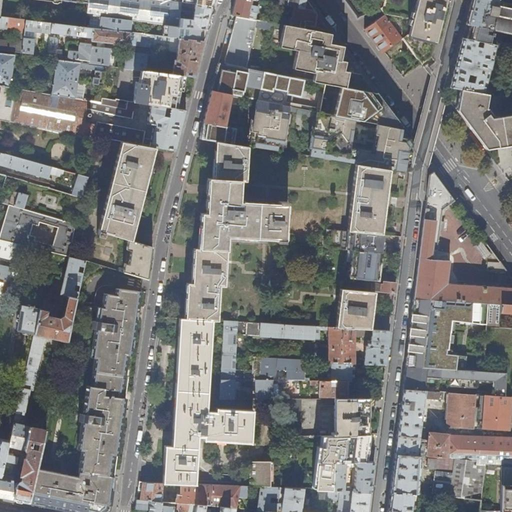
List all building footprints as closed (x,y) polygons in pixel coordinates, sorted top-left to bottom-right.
[(192,20),(194,5),(174,2),(159,0),(86,0),(87,2),(85,14),(99,16),(131,20),(163,24),(178,26),(178,19),(192,20)] [(255,19),(257,7),(251,6),(251,3),(258,4),(259,1),(254,0),(234,0),(233,5),(230,15),(236,16),(255,19)] [(305,0),(288,0),(287,6),(292,7),(313,11),(305,0)] [(446,1),(445,0),(383,0),(382,6),(380,8),(381,10),(385,14),(412,19),(408,35),(406,34),(401,37),(407,44),(415,55),(421,63),(431,58),(446,1)] [(511,0),(471,0),(469,13),(466,24),(471,25),(467,39),(476,41),(483,42),(489,44),(491,39),(492,39),(493,36),(491,36),(492,32),(511,35),(511,0)] [(178,19),(178,26),(206,30),(207,27),(211,12),(212,7),(194,5),(192,20),(178,19)] [(325,27),(313,11),(292,7),(290,25),(326,32),(330,33),(325,27)] [(408,35),(412,19),(385,14),(383,15),(364,29),(368,34),(382,53),(401,37),(406,34),(408,35)] [(0,50),(21,53),(25,20),(0,16),(0,28),(6,29),(5,41),(0,40),(0,50)] [(131,20),(99,16),(97,28),(129,32),(131,20)] [(255,19),(236,16),(233,24),(232,31),(223,64),(246,68),(255,19)] [(49,33),(50,23),(25,20),(21,53),(31,54),(33,40),(35,39),(35,36),(34,34),(33,33),(29,33),(29,30),(34,30),(44,32),(41,49),(43,49),(43,55),(46,56),(48,37),(49,33)] [(90,44),(91,28),(50,23),(49,33),(87,37),(87,44),(90,44)] [(178,26),(163,24),(161,36),(177,38),(183,38),(183,39),(203,42),(203,39),(206,30),(178,26)] [(337,52),(338,44),(324,42),(326,32),(290,25),(284,24),(280,47),(297,50),(292,75),(311,79),(311,80),(339,86),(374,92),(351,62),(336,59),(337,52)] [(150,47),(175,52),(177,38),(161,36),(129,32),(97,28),(91,28),(90,44),(88,61),(88,63),(105,65),(111,66),(112,54),(109,53),(110,47),(100,46),(101,41),(129,44),(150,47)] [(56,50),(57,40),(55,37),(48,37),(46,56),(61,57),(61,56),(60,56),(61,50),(56,50)] [(183,38),(177,38),(175,52),(174,59),(173,59),(171,70),(160,69),(160,72),(182,75),(194,77),(198,59),(203,42),(183,39),(183,38)] [(476,41),(467,39),(462,38),(459,52),(450,87),(483,93),(495,45),(489,44),(483,42),(481,48),(475,47),(476,41)] [(88,61),(90,44),(87,44),(78,43),(77,52),(67,51),(67,58),(88,61)] [(144,70),(145,53),(124,51),(122,67),(140,70),(144,70)] [(0,85),(8,87),(14,55),(0,52),(0,85)] [(73,98),(79,62),(57,60),(51,94),(73,98)] [(213,82),(211,91),(241,97),(256,99),(289,106),(299,108),(300,104),(290,102),(292,95),(299,96),(303,79),(246,68),(223,64),(218,63),(213,82)] [(178,96),(182,75),(160,72),(149,71),(146,70),(144,70),(140,70),(138,82),(135,82),(132,102),(146,104),(149,105),(173,108),(174,103),(175,98),(175,96),(178,96)] [(11,122),(17,89),(8,87),(0,85),(0,120),(10,122),(11,122)] [(378,123),(400,127),(387,110),(374,92),(339,86),(332,114),(341,116),(351,118),(378,123)] [(483,93),(450,87),(447,98),(485,149),(506,146),(511,144),(511,115),(493,119),(493,117),(486,109),(485,109),(488,94),(483,93)] [(179,134),(185,110),(173,108),(149,105),(145,125),(154,126),(150,140),(143,139),(145,132),(96,124),(96,126),(95,132),(88,131),(88,125),(84,124),(62,120),(61,126),(53,125),(54,119),(27,114),(29,102),(36,103),(36,108),(79,117),(79,110),(87,112),(132,119),(133,110),(126,109),(127,101),(112,99),(100,97),(99,103),(73,98),(51,94),(17,89),(11,122),(94,140),(94,137),(121,141),(149,146),(154,147),(175,150),(179,134)] [(207,106),(202,122),(236,128),(239,113),(227,111),(229,101),(235,102),(235,103),(240,105),(241,97),(211,91),(207,106)] [(315,107),(300,104),(299,108),(316,111),(317,111),(321,94),(318,94),(315,107)] [(289,106),(256,99),(251,131),(283,137),(289,106)] [(84,124),(87,112),(79,110),(79,117),(36,108),(36,103),(29,102),(27,114),(54,119),(53,125),(61,126),(62,120),(84,124)] [(335,146),(341,116),(332,114),(317,111),(316,111),(310,142),(335,146)] [(400,131),(400,127),(378,123),(373,150),(346,145),(351,118),(341,116),(335,146),(410,160),(412,144),(407,136),(399,134),(400,131)] [(202,122),(198,138),(215,141),(234,143),(236,128),(202,122)] [(153,152),(154,147),(149,146),(121,141),(97,234),(101,235),(102,231),(125,239),(128,240),(130,241),(132,235),(133,229),(152,157),(153,152)] [(246,168),(247,146),(234,143),(215,141),(213,177),(208,177),(206,213),(202,213),(199,247),(194,247),(192,282),(187,282),(185,318),(212,320),(217,320),(220,285),(225,285),(227,236),(276,240),(276,242),(284,243),(286,202),(279,201),(278,204),(239,202),(240,184),(240,180),(245,181),(246,168)] [(356,164),(389,169),(409,172),(410,165),(410,160),(335,146),(310,142),(308,156),(356,164)] [(59,176),(61,170),(25,160),(7,155),(0,152),(0,164),(48,179),(50,173),(59,176)] [(385,203),(389,169),(356,164),(352,194),(347,232),(353,232),(381,235),(385,203)] [(43,182),(0,169),(0,174),(42,186),(43,182)] [(81,198),(88,178),(78,175),(72,195),(81,198)] [(14,205),(18,193),(13,191),(10,198),(3,196),(2,202),(6,203),(14,205)] [(23,208),(27,195),(18,193),(14,205),(23,208)] [(23,208),(14,205),(6,203),(0,230),(0,240),(32,248),(69,257),(70,258),(77,224),(23,208)] [(381,243),(382,235),(381,235),(353,232),(352,250),(380,252),(381,243)] [(0,256),(28,262),(32,248),(0,240),(0,256)] [(151,247),(130,241),(128,240),(126,250),(129,250),(130,252),(128,264),(124,263),(122,272),(142,277),(147,279),(148,274),(149,267),(151,247)] [(379,265),(380,252),(352,250),(349,277),(377,280),(379,265)] [(79,285),(85,261),(70,258),(69,257),(64,276),(64,278),(60,294),(66,295),(76,297),(78,291),(73,290),(74,284),(79,285)] [(36,289),(39,273),(31,272),(0,265),(0,282),(3,283),(36,289)] [(394,293),(395,283),(383,282),(383,284),(372,283),(371,291),(374,291),(394,293)] [(124,405),(126,390),(122,390),(130,334),(134,334),(136,320),(136,319),(132,319),(132,315),(134,305),(138,306),(140,292),(118,288),(118,292),(110,291),(109,294),(103,293),(100,308),(96,307),(95,321),(91,321),(90,329),(93,330),(91,344),(95,344),(93,359),(90,387),(86,386),(84,401),(91,402),(89,416),(82,415),(76,414),(75,422),(80,423),(79,437),(83,437),(81,449),(78,471),(77,476),(37,468),(28,503),(70,511),(106,511),(109,510),(110,502),(112,490),(105,489),(106,486),(107,475),(110,475),(114,447),(118,448),(122,419),(117,418),(118,415),(119,404),(124,405)] [(372,301),(374,291),(371,291),(340,288),(335,327),(369,329),(370,319),(372,301)] [(17,483),(13,500),(25,502),(28,503),(37,468),(46,430),(20,425),(22,415),(24,415),(30,390),(33,390),(45,337),(66,342),(68,337),(67,337),(72,318),(71,317),(76,297),(66,295),(62,315),(59,318),(47,315),(48,311),(38,309),(33,334),(9,443),(8,446),(27,450),(25,459),(23,458),(20,475),(22,475),(22,480),(17,483)] [(451,321),(487,324),(488,302),(414,297),(411,319),(411,324),(405,366),(440,368),(467,370),(468,356),(447,355),(447,350),(449,350),(451,321)] [(500,327),(501,312),(511,313),(511,303),(488,302),(487,324),(487,326),(500,327)] [(15,331),(33,334),(38,309),(31,308),(32,305),(26,303),(25,306),(20,305),(15,331)] [(207,412),(212,320),(185,318),(179,318),(179,326),(181,326),(181,336),(179,336),(178,353),(177,373),(179,373),(178,383),(176,383),(175,398),(177,398),(177,408),(174,408),(173,429),(175,430),(175,439),(173,439),(172,446),(165,446),(164,464),(166,464),(166,469),(165,475),(163,475),(162,483),(195,484),(198,436),(205,437),(204,441),(216,441),(216,439),(226,440),(226,442),(251,443),(253,412),(217,409),(216,412),(207,412)] [(319,340),(319,330),(323,330),(323,327),(224,321),(220,380),(234,380),(255,380),(282,380),(306,380),(306,349),(246,345),(245,371),(235,370),(237,327),(246,327),(245,335),(259,336),(319,340)] [(387,347),(389,330),(369,329),(335,327),(328,327),(327,363),(353,364),(353,335),(370,336),(370,340),(367,340),(367,346),(365,346),(363,361),(361,361),(361,364),(385,365),(387,347)] [(126,390),(134,334),(130,334),(122,390),(126,390)] [(357,371),(357,369),(353,369),(353,364),(327,363),(327,380),(345,381),(353,381),(353,374),(357,374),(357,371)] [(440,377),(440,368),(405,366),(403,383),(402,389),(425,390),(425,383),(426,377),(440,377)] [(233,399),(234,380),(220,380),(219,399),(233,399)] [(272,399),(272,384),(282,384),(282,380),(255,380),(254,399),(272,399)] [(345,388),(345,381),(327,380),(310,380),(310,385),(315,385),(315,384),(318,384),(318,396),(329,396),(329,395),(336,395),(336,396),(345,396),(345,388)] [(511,436),(428,433),(428,437),(425,436),(424,448),(417,447),(423,398),(438,399),(439,391),(425,390),(402,389),(401,403),(394,454),(419,456),(435,457),(476,460),(476,464),(486,464),(502,465),(511,465),(511,436)] [(472,427),(474,396),(477,397),(477,393),(445,391),(445,395),(448,395),(446,425),(472,427)] [(509,429),(510,399),(511,398),(511,395),(482,394),(482,397),(484,397),(483,427),(509,429)] [(301,437),(300,400),(285,400),(285,438),(301,437)] [(367,406),(367,400),(334,400),(335,433),(331,433),(331,436),(366,435),(367,435),(367,406)] [(89,416),(91,402),(84,401),(82,415),(89,416)] [(365,449),(366,435),(331,436),(301,437),(285,438),(285,461),(264,461),(264,462),(249,462),(249,487),(260,487),(279,488),(302,489),(306,489),(331,490),(333,462),(341,462),(352,462),(363,462),(365,449)] [(0,475),(5,454),(7,450),(7,446),(8,446),(9,443),(0,440),(0,475)] [(115,469),(118,448),(114,447),(110,475),(114,476),(115,469)] [(13,500),(17,483),(13,482),(18,457),(14,456),(14,454),(9,452),(9,455),(5,454),(0,475),(0,497),(10,499),(13,500)] [(417,492),(419,456),(394,454),(391,481),(389,491),(411,492),(417,492)] [(481,499),(486,464),(476,464),(476,460),(435,457),(432,494),(481,499)] [(340,490),(341,462),(333,462),(331,490),(334,490),(340,490)] [(371,477),(373,462),(363,462),(352,462),(353,491),(369,492),(371,477)] [(511,511),(511,465),(502,465),(500,510),(480,509),(479,511),(511,511)] [(112,490),(114,476),(110,475),(107,475),(106,486),(105,489),(112,490)] [(209,506),(212,485),(195,484),(162,483),(138,482),(137,490),(141,490),(140,500),(162,502),(174,503),(176,503),(196,505),(205,506),(209,506)] [(246,498),(248,487),(212,485),(209,506),(211,506),(228,508),(227,511),(234,511),(238,496),(246,498)] [(270,504),(271,499),(277,499),(278,493),(279,488),(260,487),(257,511),(271,511),(275,511),(277,505),(270,504)] [(299,511),(302,489),(279,488),(278,493),(283,493),(280,511),(299,511)] [(334,499),(334,490),(331,490),(306,489),(305,498),(334,499)] [(366,511),(369,492),(353,491),(351,491),(350,497),(342,496),(340,511),(366,511)] [(408,511),(411,492),(389,491),(387,508),(386,511),(408,511)] [(160,511),(162,502),(140,500),(136,500),(135,506),(148,507),(147,511),(160,511)] [(172,511),(174,503),(162,502),(160,511),(172,511)] [(195,511),(196,505),(176,503),(175,510),(178,510),(177,511),(195,511)]
